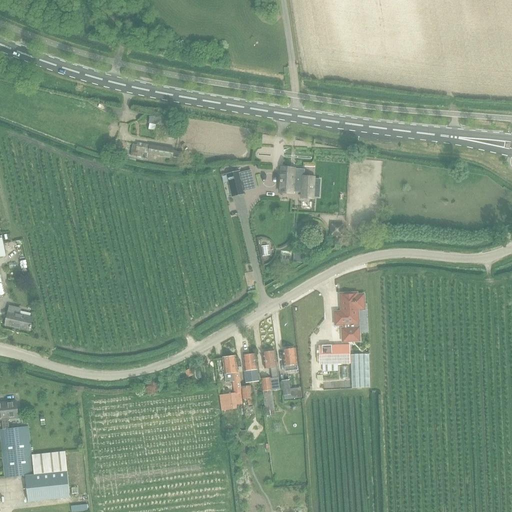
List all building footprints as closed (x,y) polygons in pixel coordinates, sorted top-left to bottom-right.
[(150,117),(149,123),(159,125),(168,126),(169,120),(160,118),(150,117)] [(173,149),(149,145),(149,144),(136,142),(135,151),(137,151),(136,156),(145,158),(148,157),(148,153),(172,157),(172,156),(180,158),(180,157),(182,157),(183,152),(173,150),(173,149)] [(281,168),(279,194),(292,195),(292,191),(302,191),(301,199),(313,200),(314,178),(301,177),(301,170),(304,171),(304,170),(294,169),(281,168)] [(239,170),(227,173),(232,196),(245,193),(239,170)] [(330,222),(329,236),(343,236),(343,223),(330,222)] [(269,245),(261,246),(262,255),(270,254),(269,245)] [(357,293),(340,294),(340,308),(342,308),(342,312),(334,312),(335,325),(343,325),(343,329),(342,329),(342,342),(359,341),(359,333),(354,334),(354,324),(358,324),(358,318),(357,309),(364,309),(364,304),(363,294),(357,295),(357,293)] [(29,331),(32,318),(19,315),(20,309),(9,306),(5,325),(29,331)] [(319,364),(350,363),(349,345),(318,346),(319,364)] [(285,371),(297,370),(294,348),(282,350),(285,371)] [(274,351),(262,352),(264,369),(270,368),(271,378),(270,378),(271,390),(279,389),(278,377),(277,374),(274,351)] [(254,353),(242,355),(245,371),(245,379),(246,383),(258,381),(258,378),(257,376),(254,353)] [(235,356),(223,358),(225,374),(226,383),(233,382),(234,393),(227,394),(229,407),(236,406),(236,405),(242,404),(238,374),(237,374),(235,356)] [(190,368),(184,371),(187,377),(193,374),(190,368)] [(270,378),(261,379),(266,416),(275,415),(271,390),(270,378)] [(288,381),(281,381),(283,395),(284,400),(290,399),(290,397),(290,394),(288,381)] [(251,398),(250,386),(241,387),(243,399),(247,399),(247,405),(252,405),(251,398)] [(0,419),(1,419),(2,429),(8,429),(7,419),(17,417),(15,401),(0,403),(0,419)] [(28,426),(8,429),(2,429),(0,429),(0,436),(4,478),(25,476),(33,475),(31,455),(28,426)] [(33,475),(25,476),(28,502),(70,497),(76,497),(73,469),(66,469),(64,451),(31,455),(33,475)]
